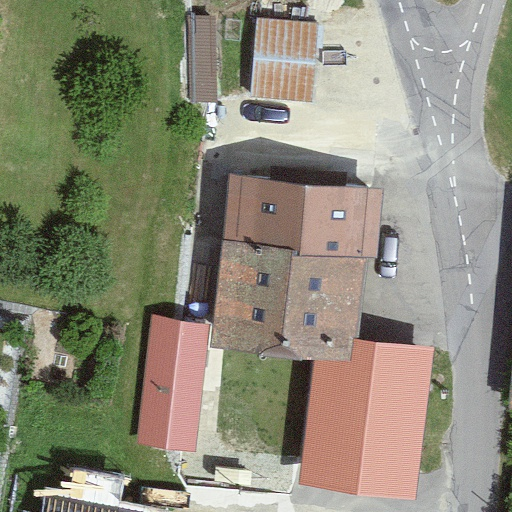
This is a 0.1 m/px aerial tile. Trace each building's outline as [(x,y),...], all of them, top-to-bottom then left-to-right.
[(323,10),(257,5),(250,95),(316,100),(323,10)] [(386,187),(229,169),(209,340),(318,353),(351,356),(354,336),(364,252),(378,254),(386,187)] [(202,337),(153,334),(148,422),(197,424),(202,337)] [(351,356),(318,353),(302,480),(416,494),(434,346),(354,336),(351,356)] [(152,511),(51,494),(48,511),(152,511)]
